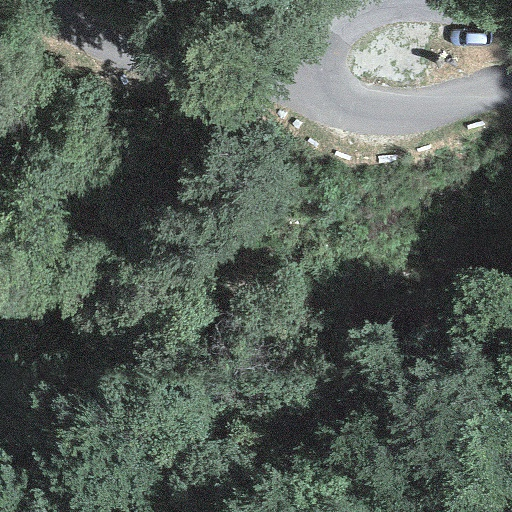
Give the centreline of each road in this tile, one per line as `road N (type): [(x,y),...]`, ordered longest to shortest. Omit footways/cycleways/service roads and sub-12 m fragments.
road 1 (unclassified): [(323,74),(168,72),(120,63),(29,0)]
road 2 (unclassified): [(323,74),(333,36),(379,5),(511,23)]
road 3 (unclassified): [(511,89),(383,112),(351,106),(323,74)]
